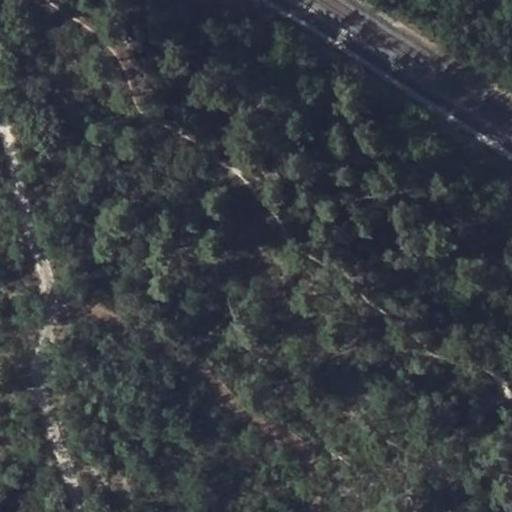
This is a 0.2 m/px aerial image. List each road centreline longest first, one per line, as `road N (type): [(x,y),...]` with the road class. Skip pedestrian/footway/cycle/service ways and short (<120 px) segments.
road 1 (track): [(76,511),(35,374),(46,301),(0,110)]
road 2 (track): [(44,292),(201,363),(306,459),(314,511)]
